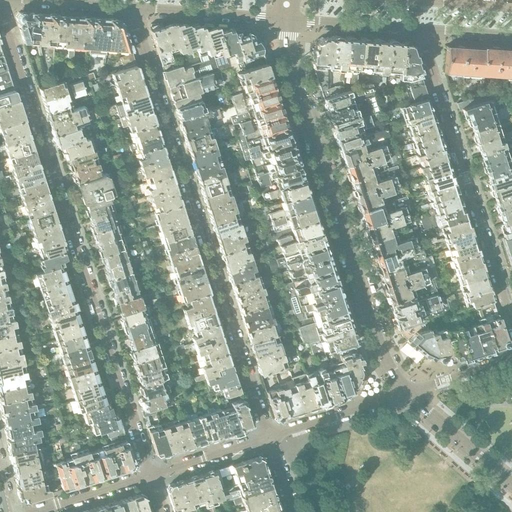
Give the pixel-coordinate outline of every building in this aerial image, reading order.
[(29,44),(36,44),(38,14),(31,14),(29,15),(26,15),(26,14),(18,13),(15,18),(17,23),(19,23),(18,24),(18,26),(18,28),(20,28),(19,29),(23,43),(29,44)] [(39,44),(54,46),(56,16),(38,14),(36,44),(38,56),(41,55),(39,46),(39,44)] [(70,58),(73,17),(56,16),(54,46),(68,47),(68,48),(67,58),(70,58)] [(89,48),(91,18),(73,17),(70,58),(73,59),(73,48),(74,47),(89,48)] [(105,49),(107,19),(91,18),(89,48),(90,49),(90,54),(104,55),(105,49)] [(111,75),(136,68),(126,36),(123,36),(125,34),(125,32),(123,30),(121,30),(123,27),(122,24),(117,24),(117,21),(116,20),(107,19),(105,49),(123,51),(125,56),(120,58),(121,62),(124,70),(111,74),(111,75)] [(170,53),(161,25),(161,24),(151,24),(149,31),(162,71),(175,67),(170,53)] [(178,53),(183,51),(175,26),(175,25),(171,26),(170,24),(161,25),(170,53),(178,50),(178,53)] [(196,51),(190,29),(189,27),(186,25),(183,25),(180,27),(180,25),(175,26),(183,51),(185,55),(196,51)] [(217,72),(203,27),(199,28),(198,26),(190,29),(196,51),(204,75),(211,73),(217,72)] [(203,27),(217,72),(219,71),(230,68),(217,28),(213,29),(212,27),(203,27)] [(226,28),(217,28),(230,68),(232,74),(235,73),(244,70),(231,29),(226,30),(226,28)] [(244,70),(265,63),(261,52),(257,44),(257,43),(250,37),(247,34),(236,30),(232,29),(231,29),(244,70)] [(342,69),(345,39),(340,39),(338,37),(333,36),(331,38),(331,39),(329,68),(336,69),(336,71),(343,72),(344,69),(342,69)] [(356,70),(359,40),(354,40),(352,38),(347,37),(345,39),(342,69),(344,69),(343,72),(351,72),(357,73),(357,70),(356,70)] [(329,88),(329,68),(331,39),(321,38),(314,44),(314,48),(312,49),(311,63),(320,91),(329,88)] [(371,74),(371,72),(370,72),(373,41),(368,41),(366,39),(361,38),(359,40),(356,70),(357,70),(365,71),(365,73),(371,74)] [(384,73),(387,42),(382,42),(380,40),(375,39),(373,41),(370,72),(371,72),(379,72),(378,74),(385,75),(385,73),(384,73)] [(399,76),(402,44),(396,43),(394,41),(389,40),(387,42),(384,73),(385,73),(393,73),(392,76),(399,76)] [(413,101),(413,103),(427,98),(410,46),(406,42),(405,42),(402,44),(399,76),(399,80),(406,81),(413,101)] [(480,74),(482,49),(445,47),(443,73),(460,74),(481,76),(481,74),(480,74)] [(481,74),(506,76),(508,51),(509,49),(482,47),(482,49),(480,74),(481,74)] [(269,75),(265,63),(244,70),(235,73),(237,79),(238,79),(240,85),(269,75)] [(162,71),(168,88),(193,80),(192,79),(190,72),(191,71),(190,66),(181,69),(180,66),(175,67),(162,71)] [(141,85),(136,68),(111,75),(115,87),(126,83),(128,89),(141,85)] [(174,108),(199,100),(222,93),(219,84),(222,84),(223,83),(220,76),(221,76),(219,71),(217,72),(211,73),(204,75),(192,79),(193,80),(168,88),(174,108)] [(0,92),(13,89),(7,72),(0,74),(0,92)] [(230,102),(273,88),(269,75),(240,85),(226,89),(230,102)] [(38,89),(42,101),(84,87),(86,86),(88,86),(86,80),(64,86),(63,81),(38,89)] [(144,94),(141,85),(128,89),(126,83),(115,87),(120,102),(144,94)] [(326,111),(353,102),(374,95),(372,90),(370,83),(367,84),(342,92),(322,99),(326,111)] [(320,91),(322,99),(342,92),(342,86),(333,87),(329,88),(320,91)] [(46,113),(70,105),(71,105),(69,98),(86,93),(84,87),(42,101),(46,113)] [(277,101),(273,88),(230,102),(232,107),(235,115),(277,101)] [(0,105),(17,101),(13,91),(0,95),(0,105)] [(409,102),(406,92),(401,93),(405,105),(405,106),(413,103),(413,101),(409,102)] [(150,113),(144,94),(120,102),(120,103),(114,105),(118,117),(137,111),(139,117),(150,113)] [(464,120),(467,121),(495,111),(493,106),(495,105),(494,102),(499,101),(498,97),(493,99),(491,100),(488,101),(485,102),(482,103),(479,104),(476,105),(473,106),(470,107),(461,110),(464,120)] [(404,118),(405,120),(429,112),(431,111),(431,110),(429,104),(429,103),(427,103),(426,99),(427,99),(427,98),(413,103),(405,106),(405,105),(399,107),(401,113),(402,113),(404,118)] [(174,108),(178,120),(203,111),(202,106),(201,106),(199,100),(174,108)] [(459,111),(461,110),(470,107),(469,101),(468,100),(466,101),(456,104),(459,111)] [(0,127),(23,120),(17,101),(0,105),(0,127)] [(254,118),(255,123),(281,115),(277,101),(235,115),(239,129),(251,125),(249,120),(254,118)] [(359,120),(353,102),(326,111),(330,123),(343,119),(345,124),(359,120)] [(46,113),(49,125),(92,111),(94,110),(94,108),(92,109),(92,107),(87,109),(86,106),(71,111),(70,105),(46,113)] [(184,139),(208,132),(206,126),(207,124),(234,115),(235,115),(232,107),(221,111),(219,106),(212,108),(206,110),(203,111),(178,120),(184,139)] [(53,137),(80,128),(79,127),(78,122),(88,119),(87,116),(89,115),(92,113),(92,111),(49,125),(51,129),(53,137)] [(154,123),(150,113),(139,117),(137,111),(118,117),(119,119),(114,120),(114,123),(120,121),(122,128),(127,126),(129,132),(154,123)] [(472,132),(498,123),(496,118),(497,118),(495,111),(467,121),(468,127),(471,128),(472,132)] [(409,132),(433,124),(435,121),(433,117),(431,116),(429,112),(405,120),(404,118),(402,119),(404,125),(407,125),(409,130),(409,132)] [(239,129),(243,142),(286,128),(281,115),(255,123),(255,124),(251,125),(239,129)] [(362,131),(359,120),(345,124),(343,119),(330,123),(336,140),(362,131)] [(14,135),(26,131),(23,120),(0,127),(0,132),(4,144),(15,140),(14,135)] [(131,133),(134,142),(157,134),(155,129),(154,123),(129,132),(130,134),(131,133)] [(473,142),(476,143),(499,136),(498,130),(497,129),(499,129),(498,123),(472,132),(474,136),(472,138),(473,142)] [(57,148),(62,147),(87,139),(94,136),(90,124),(79,127),(80,128),(53,137),(57,148)] [(411,137),(412,142),(413,144),(437,136),(439,133),(437,129),(435,128),(433,124),(409,132),(409,130),(407,131),(409,137),(411,137)] [(290,141),(286,128),(243,142),(247,154),(259,150),(259,147),(263,144),(263,149),(290,141)] [(365,142),(387,135),(385,128),(364,135),(362,131),(336,140),(339,151),(365,143),(365,142)] [(0,147),(5,146),(8,158),(32,150),(30,143),(29,139),(26,131),(14,135),(15,140),(4,144),(0,145),(0,147)] [(184,139),(188,151),(200,147),(202,152),(214,148),(214,147),(211,137),(210,137),(208,132),(184,139)] [(161,145),(157,134),(134,142),(127,144),(130,151),(135,149),(136,153),(138,153),(161,145)] [(367,155),(367,158),(392,150),(387,135),(365,142),(365,143),(339,151),(344,166),(362,160),(360,155),(364,154),(364,156),(367,155)] [(417,156),(441,148),(442,145),(441,141),(438,140),(437,136),(413,144),(412,142),(410,143),(413,149),(414,149),(416,155),(417,156)] [(480,155),(505,147),(503,141),(501,142),(499,136),(476,143),(475,146),(476,150),(478,151),(480,155)] [(67,159),(68,160),(91,152),(87,139),(62,147),(63,151),(61,153),(63,158),(65,159),(67,159)] [(193,168),(218,160),(216,154),(215,150),(221,149),(221,146),(224,145),(225,148),(233,145),(231,140),(224,143),(219,144),(220,145),(214,147),(214,148),(202,152),(200,147),(188,151),(193,168)] [(294,154),(290,141),(263,149),(259,150),(247,154),(249,159),(252,167),(255,166),(256,166),(294,154)] [(154,167),(167,164),(163,153),(161,145),(138,153),(140,159),(137,160),(139,167),(153,162),(154,167)] [(481,166),(483,167),(507,159),(505,154),(505,153),(507,152),(505,147),(480,155),(481,159),(480,161),(481,166)] [(418,161),(420,167),(421,168),(445,159),(446,157),(445,153),(442,152),(441,148),(417,156),(416,155),(414,155),(416,161),(418,161)] [(8,158),(14,176),(26,172),(24,166),(36,162),(32,150),(8,158)] [(349,181),(375,172),(382,170),(379,163),(388,160),(391,167),(396,165),(392,150),(367,158),(368,161),(366,161),(366,163),(363,164),(362,160),(344,166),(349,181)] [(71,171),(97,163),(93,152),(91,152),(68,160),(69,163),(67,165),(69,170),(71,171)] [(256,181),(298,167),(294,154),(256,166),(255,166),(252,167),(256,181)] [(422,173),(424,178),(425,179),(449,171),(450,169),(449,165),(446,164),(445,159),(421,168),(420,167),(419,167),(421,173),(422,173)] [(486,174),(487,178),(511,170),(511,167),(511,165),(511,164),(509,165),(507,159),(483,167),(482,169),(483,173),(486,174)] [(193,168),(197,180),(209,176),(211,182),(224,178),(220,166),(218,160),(193,168)] [(42,180),(36,162),(24,166),(26,172),(14,176),(18,188),(42,180)] [(170,175),(167,164),(154,167),(153,162),(139,167),(142,177),(146,176),(147,182),(170,175)] [(100,175),(97,163),(71,171),(73,175),(71,177),(73,183),(75,183),(100,175)] [(261,194),(302,180),(298,167),(256,181),(261,194)] [(491,190),(511,183),(511,170),(487,178),(488,182),(487,185),(489,189),(491,190)] [(428,191),(452,183),(454,181),(452,176),(450,175),(449,171),(425,179),(424,178),(422,179),(424,185),(426,184),(427,190),(428,191)] [(376,186),(377,189),(395,183),(396,183),(394,175),(377,180),(375,172),(349,181),(354,196),(372,190),(370,186),(373,185),(374,187),(376,186)] [(86,209),(111,201),(109,195),(110,195),(113,194),(110,184),(106,173),(100,175),(75,183),(82,204),(84,204),(86,209)] [(176,192),(170,175),(147,182),(149,188),(146,189),(148,194),(162,190),(163,196),(176,192)] [(202,197),(227,189),(225,182),(224,178),(211,182),(209,176),(197,180),(202,197)] [(18,188),(24,208),(36,205),(33,196),(46,192),(42,180),(18,188)] [(307,193),(302,180),(261,194),(254,195),(256,201),(262,199),(263,200),(276,196),(276,195),(279,194),(281,201),(307,193)] [(249,197),(254,195),(250,183),(250,182),(245,183),(249,197)] [(358,211),(384,203),(382,196),(398,190),(396,183),(395,183),(377,189),(378,191),(376,192),(376,194),(373,195),(372,190),(354,196),(358,211)] [(429,196),(431,202),(432,203),(456,195),(458,193),(456,188),(454,187),(452,183),(428,191),(427,190),(426,191),(428,197),(429,196)] [(495,202),(511,195),(511,183),(491,190),(490,192),(491,197),(493,198),(495,202)] [(221,211),(233,207),(229,194),(227,189),(202,197),(206,208),(219,204),(221,211)] [(180,205),(176,192),(163,196),(162,190),(148,194),(152,207),(155,206),(155,208),(156,211),(153,212),(153,213),(180,205)] [(27,217),(51,210),(49,203),(47,197),(46,192),(33,196),(36,205),(24,208),(27,217)] [(269,220),(311,206),(307,193),(281,201),(259,209),(263,222),(269,220)] [(436,215),(460,207),(461,205),(460,200),(457,199),(456,195),(432,203),(431,202),(429,203),(431,209),(433,208),(435,214),(436,215)] [(496,212),(498,213),(511,208),(511,195),(495,202),(496,206),(495,208),(496,212)] [(387,220),(406,213),(411,212),(410,210),(409,205),(406,196),(384,203),(358,211),(364,227),(382,221),(380,217),(383,216),(384,218),(386,217),(387,220)] [(115,213),(111,201),(86,209),(84,210),(86,216),(88,217),(89,221),(115,213)] [(206,208),(212,225),(237,217),(235,211),(233,207),(221,211),(219,204),(206,208)] [(185,222),(180,205),(153,213),(157,224),(171,220),(173,226),(185,222)] [(315,220),(311,206),(269,220),(271,227),(271,226),(273,232),(315,220)] [(437,220),(439,227),(466,218),(464,212),(461,211),(460,207),(436,215),(435,214),(433,214),(435,221),(437,220)] [(511,208),(498,213),(497,216),(498,220),(501,221),(502,225),(511,221),(511,208)] [(43,225),(55,221),(53,217),(51,210),(27,217),(34,237),(45,233),(43,225)] [(118,225),(115,213),(89,221),(91,225),(89,227),(91,234),(118,225)] [(364,227),(369,243),(395,234),(392,226),(408,221),(406,213),(387,220),(388,222),(385,223),(386,225),(383,226),(382,221),(364,227)] [(432,216),(420,220),(423,230),(436,226),(432,216)] [(230,239),(242,235),(238,223),(237,217),(212,225),(215,237),(228,233),(230,239)] [(469,229),(466,218),(439,227),(443,238),(469,229)] [(189,233),(185,222),(173,226),(171,220),(157,224),(162,241),(189,233)] [(277,246),(319,233),(315,220),(273,232),(277,245),(277,246)] [(34,237),(37,247),(61,239),(58,232),(57,228),(55,222),(55,221),(43,225),(45,233),(34,237)] [(503,238),(511,235),(511,221),(502,225),(501,225),(499,228),(503,238)] [(122,237),(118,225),(91,234),(94,240),(96,241),(97,245),(122,237)] [(396,248),(397,250),(421,242),(416,227),(395,234),(369,243),(374,257),(392,252),(390,247),(393,246),(393,248),(396,248)] [(473,241),(469,229),(443,238),(447,250),(473,241)] [(195,251),(189,233),(162,241),(167,254),(180,249),(182,255),(195,251)] [(215,237),(221,254),(246,246),(244,240),(242,235),(230,239),(228,233),(215,237)] [(281,251),(283,257),(283,258),(323,245),(319,233),(277,246),(277,245),(271,247),(273,254),(281,251)] [(511,235),(503,238),(504,240),(503,240),(511,266),(511,235)] [(25,236),(12,240),(13,244),(19,242),(19,239),(25,237),(25,236)] [(122,237),(97,245),(98,249),(97,251),(99,256),(126,248),(123,241),(122,237)] [(61,239),(37,247),(40,259),(62,252),(64,251),(61,239)] [(477,253),(473,241),(447,250),(451,262),(477,253)] [(374,257),(379,274),(411,263),(425,258),(421,244),(422,244),(421,242),(397,250),(398,253),(395,253),(396,255),(393,256),(392,252),(374,257)] [(279,273),(327,258),(323,245),(283,258),(283,257),(275,260),(277,266),(276,266),(279,273)] [(237,262),(250,258),(246,246),(221,254),(227,273),(239,269),(237,262)] [(103,264),(104,268),(129,260),(128,255),(126,248),(99,256),(101,263),(103,264)] [(199,263),(195,251),(182,255),(180,249),(167,254),(172,272),(199,263)] [(41,272),(60,266),(63,265),(61,261),(64,259),(62,252),(40,259),(37,259),(38,261),(40,260),(42,267),(40,268),(41,272)] [(481,265),(477,253),(451,262),(453,268),(452,270),(453,273),(455,273),(481,265)] [(429,266),(429,268),(434,267),(431,256),(426,258),(429,266)] [(227,273),(230,283),(255,275),(253,270),(250,258),(237,262),(239,269),(227,273)] [(331,270),(327,258),(287,271),(291,282),(291,283),(331,270)] [(106,280),(129,273),(127,267),(131,266),(129,260),(104,268),(106,272),(105,274),(106,280)] [(277,269),(274,261),(267,263),(270,271),(277,269)] [(169,273),(173,284),(190,278),(192,285),(204,281),(201,271),(199,263),(172,272),(169,273)] [(414,271),(411,263),(379,274),(388,303),(436,287),(429,268),(429,266),(426,266),(426,264),(418,267),(419,269),(414,271)] [(484,277),(481,265),(455,273),(458,284),(484,277)] [(33,274),(38,287),(64,279),(65,277),(64,271),(62,270),(61,270),(60,266),(41,272),(33,274)] [(434,267),(429,268),(433,280),(437,279),(434,267)] [(331,270),(291,283),(291,282),(283,285),(285,290),(287,297),(295,295),(295,297),(335,283),(331,270)] [(112,291),(137,283),(134,276),(130,277),(129,273),(106,280),(108,286),(111,287),(112,291)] [(230,283),(234,296),(247,291),(249,297),(263,293),(257,275),(255,276),(255,275),(230,283)] [(488,289),(484,277),(458,284),(462,296),(488,289)] [(184,300),(208,292),(206,287),(204,281),(192,285),(190,278),(173,284),(174,285),(176,284),(182,301),(184,300)] [(38,287),(41,299),(70,290),(68,284),(66,283),(65,283),(64,279),(38,287)] [(112,298),(114,304),(137,296),(135,290),(139,289),(137,283),(112,291),(113,296),(112,298)] [(153,284),(154,287),(155,288),(155,290),(157,294),(164,292),(162,287),(160,288),(159,286),(157,283),(155,283),(153,284)] [(318,321),(318,322),(345,313),(335,283),(295,297),(295,295),(281,299),(287,318),(293,316),(297,328),(318,321)] [(392,316),(418,308),(439,301),(437,294),(417,301),(415,295),(436,288),(436,287),(388,303),(388,304),(392,316)] [(488,289),(462,296),(466,309),(478,305),(492,300),(489,292),(488,289)] [(62,312),(61,306),(72,303),(71,299),(72,297),(70,290),(41,299),(47,317),(62,312)] [(234,296),(240,313),(267,304),(263,293),(249,297),(247,291),(234,296)] [(199,315),(212,311),(213,308),(213,307),(210,306),(208,301),(210,299),(208,292),(184,300),(186,308),(182,310),(183,314),(197,309),(199,315)] [(0,310),(11,308),(11,307),(8,308),(7,301),(9,300),(8,295),(0,296),(0,310)] [(119,315),(144,307),(142,301),(139,302),(137,296),(114,304),(116,310),(118,311),(119,315)] [(418,308),(392,316),(397,329),(417,322),(449,311),(447,306),(446,301),(445,299),(439,301),(418,308)] [(480,310),(481,310),(489,308),(494,306),(492,300),(478,305),(480,310)] [(47,317),(51,329),(78,321),(79,319),(77,314),(75,313),(74,309),(76,309),(74,302),(72,303),(61,306),(62,312),(47,317)] [(273,323),(267,304),(240,313),(244,326),(257,321),(259,327),(273,323)] [(494,315),(483,318),(482,318),(493,352),(501,350),(503,349),(502,347),(505,345),(506,344),(496,314),(494,306),(489,308),(490,310),(492,309),(494,315)] [(120,321),(121,327),(145,320),(143,313),(146,312),(144,307),(119,315),(121,319),(120,321)] [(0,323),(11,321),(10,314),(12,313),(11,308),(0,310),(0,323)] [(190,325),(192,330),(217,322),(216,316),(213,316),(212,311),(199,315),(197,309),(183,314),(187,326),(190,325)] [(489,353),(493,352),(482,318),(483,318),(481,310),(480,310),(478,311),(480,319),(477,320),(478,323),(471,326),(481,356),(489,353)] [(334,331),(349,326),(345,313),(318,322),(318,321),(297,328),(302,343),(307,341),(312,339),(313,343),(319,341),(320,343),(336,337),(334,331)] [(481,356),(471,326),(463,328),(462,325),(459,326),(456,318),(454,319),(467,360),(481,356)] [(467,360),(454,319),(451,320),(454,327),(450,328),(451,330),(444,333),(443,330),(442,330),(452,360),(452,361),(455,362),(461,360),(462,362),(467,360)] [(0,323),(0,336),(13,334),(11,328),(14,327),(12,320),(11,321),(0,323)] [(127,338),(152,331),(149,325),(147,325),(145,320),(121,327),(123,333),(126,334),(127,338)] [(51,329),(55,341),(81,333),(82,333),(83,331),(81,326),(79,325),(78,321),(51,329)] [(244,326),(249,343),(275,335),(282,332),(278,321),(273,323),(259,327),(257,321),(244,326)] [(189,344),(189,346),(208,340),(209,343),(209,344),(221,340),(222,338),(222,337),(220,335),(218,331),(220,329),(217,322),(192,330),(194,337),(191,338),(192,343),(189,344)] [(419,327),(417,322),(397,329),(401,336),(407,341),(406,342),(413,349),(414,347),(423,356),(432,360),(437,358),(427,329),(426,325),(419,327)] [(312,339),(307,341),(312,357),(324,353),(333,351),(354,344),(355,343),(349,326),(334,331),(336,337),(320,343),(319,341),(313,343),(312,339)] [(452,360),(442,330),(435,332),(433,329),(429,330),(428,328),(427,329),(437,358),(437,361),(439,361),(442,360),(442,361),(446,362),(452,360)] [(127,345),(129,351),(157,342),(155,335),(153,336),(152,331),(127,338),(128,342),(127,345)] [(55,341),(59,353),(85,345),(86,345),(87,343),(85,338),(83,337),(81,333),(55,341)] [(0,349),(16,346),(18,346),(21,345),(19,339),(17,340),(16,337),(13,338),(13,334),(0,336),(0,349)] [(269,361),(282,357),(277,341),(275,335),(249,343),(254,356),(266,352),(269,361)] [(202,360),(227,352),(225,346),(223,346),(221,341),(221,340),(209,344),(209,343),(208,340),(189,346),(191,351),(194,350),(196,355),(200,354),(202,360)] [(133,362),(159,354),(155,342),(129,351),(128,353),(129,357),(131,358),(133,362)] [(340,361),(339,358),(347,355),(347,354),(352,353),(356,355),(356,354),(356,350),(354,344),(333,351),(336,362),(340,361)] [(63,365),(89,357),(91,355),(89,349),(87,349),(86,349),(85,345),(59,353),(63,365)] [(0,362),(21,358),(19,352),(18,352),(16,346),(0,349),(0,362)] [(194,382),(204,379),(220,374),(219,372),(217,368),(229,364),(227,360),(229,358),(227,352),(202,360),(204,366),(200,367),(202,374),(199,375),(199,376),(193,378),(194,382)] [(266,352),(254,356),(255,362),(259,374),(260,375),(270,371),(273,370),(280,368),(278,361),(283,359),(282,357),(269,361),(266,352)] [(340,362),(351,391),(350,389),(355,388),(355,386),(356,386),(359,380),(359,378),(360,378),(361,371),(359,367),(360,366),(360,365),(360,362),(359,358),(357,356),(356,355),(352,353),(347,354),(347,355),(339,358),(340,361),(340,362)] [(163,366),(159,354),(133,362),(132,364),(133,369),(135,370),(137,375),(160,367),(163,366)] [(63,365),(67,377),(93,369),(94,367),(93,361),(91,360),(90,360),(89,357),(63,365)] [(0,375),(22,371),(20,365),(22,364),(21,358),(0,362),(0,375)] [(351,393),(351,391),(340,362),(329,366),(330,371),(340,399),(346,397),(347,394),(351,393)] [(213,389),(237,382),(235,376),(232,375),(231,370),(232,369),(232,367),(231,366),(229,365),(229,364),(217,368),(219,372),(220,374),(204,379),(205,385),(206,384),(208,391),(211,390),(213,389)] [(139,382),(140,386),(166,377),(164,372),(162,373),(160,367),(137,375),(135,377),(137,381),(139,382)] [(338,402),(340,399),(330,371),(324,373),(323,368),(316,370),(318,375),(327,403),(332,402),(334,403),(338,402)] [(67,377),(70,389),(97,381),(97,380),(98,378),(96,373),(94,372),(93,369),(67,377)] [(0,389),(23,384),(22,379),(25,378),(23,370),(0,375),(0,389)] [(327,403),(318,375),(312,377),(310,372),(304,374),(315,407),(319,405),(322,407),(326,406),(327,403)] [(314,410),(315,407),(304,374),(290,378),(292,384),(301,411),(306,409),(309,411),(314,410)] [(300,414),(301,411),(292,384),(285,386),(285,384),(281,385),(280,381),(278,376),(275,377),(278,385),(287,414),(287,415),(293,414),(295,415),(300,414)] [(141,394),(142,398),(167,389),(166,384),(164,385),(162,379),(166,378),(166,377),(140,386),(138,387),(139,387),(137,389),(139,393),(141,394)] [(74,401),(100,392),(101,392),(102,390),(100,385),(98,384),(97,381),(70,389),(74,401)] [(215,395),(221,393),(238,387),(237,382),(213,389),(215,395)] [(0,389),(0,402),(30,397),(30,396),(29,396),(28,390),(25,390),(23,384),(0,389)] [(282,416),(287,414),(278,385),(272,387),(273,390),(265,392),(273,418),(277,420),(281,419),(282,416)] [(238,387),(221,393),(221,395),(224,394),(225,398),(240,393),(238,387)] [(141,412),(143,416),(146,415),(155,412),(154,408),(168,403),(167,397),(165,398),(163,392),(168,391),(167,389),(142,398),(139,399),(139,400),(138,402),(139,406),(142,407),(143,411),(141,412)] [(78,413),(106,403),(104,397),(102,396),(100,392),(74,401),(78,413)] [(0,411),(2,411),(3,415),(30,409),(30,410),(34,409),(32,403),(31,403),(30,397),(0,402),(0,411)] [(232,410),(240,431),(242,431),(243,428),(251,426),(242,400),(230,403),(232,410)] [(81,413),(84,423),(113,414),(111,408),(109,407),(108,407),(107,403),(106,403),(78,413),(78,414),(81,413)] [(228,437),(220,411),(219,410),(214,412),(212,408),(206,410),(214,432),(216,438),(220,437),(222,439),(228,437)] [(4,424),(5,428),(32,422),(33,423),(36,422),(35,415),(32,416),(30,410),(30,409),(3,415),(1,418),(2,422),(4,424)] [(240,433),(240,431),(232,410),(227,411),(226,409),(220,411),(228,437),(232,436),(234,435),(240,433)] [(215,441),(216,438),(214,432),(206,410),(207,414),(201,415),(200,412),(194,414),(195,417),(204,442),(208,441),(210,443),(215,441)] [(101,432),(121,426),(118,419),(116,418),(115,414),(113,414),(84,423),(85,425),(89,423),(92,432),(93,435),(99,432),(101,432)] [(167,456),(168,453),(159,425),(152,427),(152,425),(150,426),(146,415),(143,416),(155,456),(157,457),(161,456),(163,458),(167,456)] [(204,442),(195,417),(190,419),(188,415),(183,417),(184,421),(192,446),(196,445),(199,446),(203,445),(204,442)] [(192,446),(184,421),(178,423),(177,419),(171,421),(172,425),(180,450),(184,448),(187,450),(191,449),(192,446)] [(406,420),(400,427),(409,434),(415,428),(406,420)] [(8,440),(36,435),(39,434),(38,428),(34,429),(33,423),(32,422),(5,428),(4,430),(5,435),(7,437),(8,440)] [(179,452),(180,450),(172,425),(166,426),(165,423),(159,425),(168,453),(172,452),(175,454),(179,452)] [(123,434),(121,426),(101,432),(102,434),(105,433),(107,439),(110,438),(116,436),(123,434)] [(9,453),(37,447),(36,441),(37,440),(36,435),(8,440),(6,441),(9,453)] [(110,438),(112,446),(115,457),(111,458),(116,473),(130,468),(133,463),(126,441),(118,444),(116,436),(110,438)] [(103,477),(116,473),(111,458),(115,457),(112,446),(94,452),(103,477)] [(12,461),(13,465),(41,458),(40,453),(38,453),(37,447),(9,453),(10,459),(12,461)] [(91,481),(103,477),(94,452),(86,454),(86,452),(75,455),(79,468),(86,466),(91,481)] [(72,487),(91,481),(86,466),(79,468),(75,455),(70,457),(70,459),(64,461),(72,487)] [(236,482),(266,473),(264,468),(263,464),(261,460),(261,459),(260,460),(258,461),(257,458),(258,458),(257,457),(252,459),(230,466),(218,470),(220,478),(233,474),(236,482)] [(16,477),(44,470),(43,465),(41,458),(13,465),(12,467),(13,471),(15,473),(16,477)] [(72,487),(64,461),(63,459),(60,460),(61,462),(54,464),(59,477),(59,480),(62,490),(72,487)] [(44,470),(16,477),(14,479),(15,483),(17,485),(18,489),(19,490),(44,484),(47,483),(45,477),(44,477),(42,471),(44,471),(44,470)] [(218,470),(213,471),(219,488),(223,487),(220,478),(218,470)] [(200,475),(210,505),(216,503),(215,500),(222,498),(219,488),(213,471),(200,475)] [(270,486),(266,473),(236,482),(239,490),(235,491),(236,493),(231,495),(232,499),(270,486)] [(205,507),(210,505),(200,475),(189,479),(196,501),(202,499),(205,507)] [(190,503),(196,501),(189,479),(177,483),(186,511),(188,511),(192,511),(190,503)] [(186,511),(177,483),(169,485),(166,490),(173,511),(186,511)] [(44,484),(19,490),(18,489),(17,489),(18,497),(20,497),(21,501),(23,502),(47,495),(49,494),(48,489),(46,490),(44,484)] [(278,511),(270,486),(232,499),(234,505),(242,502),(245,511),(278,511)] [(131,497),(135,511),(148,511),(143,497),(139,495),(131,497)] [(119,501),(122,511),(135,511),(131,497),(119,501)] [(109,511),(122,511),(119,501),(107,505),(109,511)]
